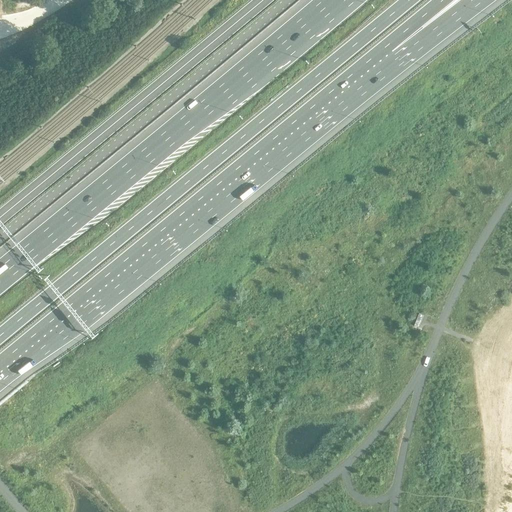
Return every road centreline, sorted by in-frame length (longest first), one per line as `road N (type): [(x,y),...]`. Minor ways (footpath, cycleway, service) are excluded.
road 1 (motorway): [(411,0),(0,335)]
road 2 (motorway): [(0,372),(389,53)]
road 3 (motorway): [(333,0),(0,275)]
road 4 (unclassified): [(0,238),(287,0)]
